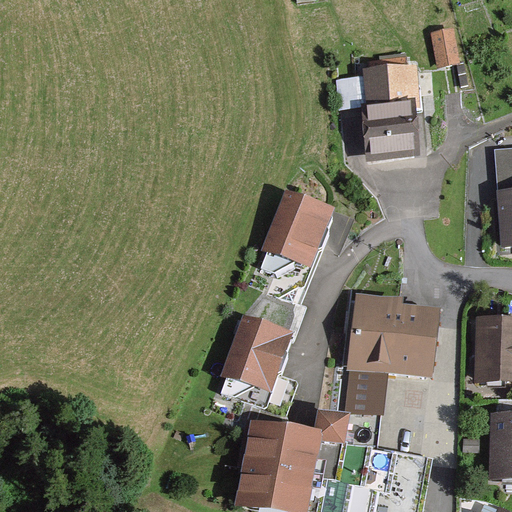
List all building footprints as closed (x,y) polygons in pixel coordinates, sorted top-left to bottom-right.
[(456,31),(433,36),(440,71),(463,66),(456,31)] [(413,159),(407,70),(355,73),(360,162),(413,159)] [(506,245),(511,244),(511,151),(498,153),(506,245)] [(298,310),(326,226),(275,209),(247,293),(298,310)] [(426,382),(432,317),(349,309),(338,416),(377,420),(381,378),(426,382)] [(262,415),(286,345),(232,327),(209,396),(262,415)] [(511,389),(511,330),(472,330),(472,389),(511,389)] [(511,486),(511,409),(485,408),(483,486),(511,486)] [(295,417),(291,438),(301,440),(288,511),(414,511),(422,465),(342,451),(347,426),(295,417)] [(221,511),(288,511),(301,440),(291,438),(236,428),(221,511)]
